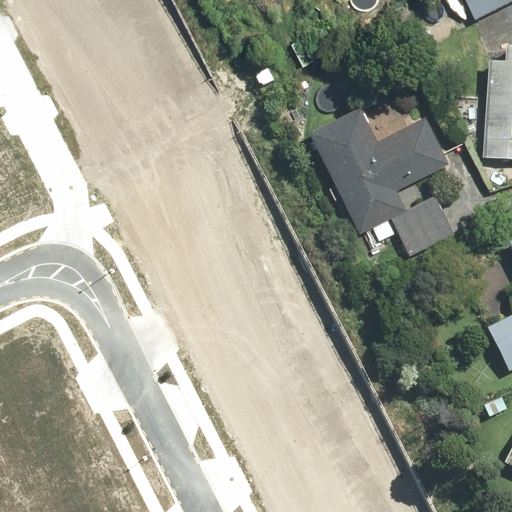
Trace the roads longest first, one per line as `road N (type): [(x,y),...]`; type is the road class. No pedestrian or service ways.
road 1 (residential): [(203,511),(98,306),(64,272)]
road 2 (residential): [(64,272),(74,184),(0,49)]
